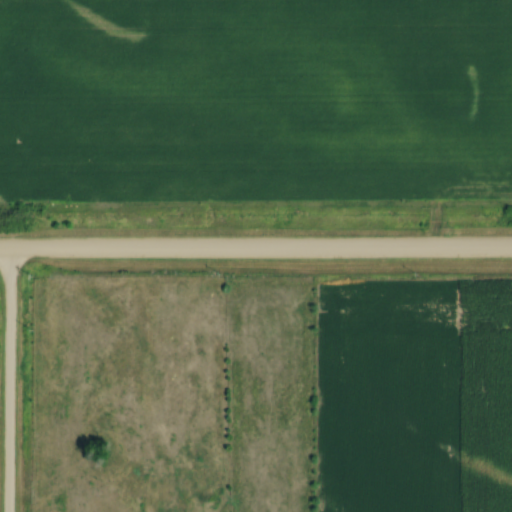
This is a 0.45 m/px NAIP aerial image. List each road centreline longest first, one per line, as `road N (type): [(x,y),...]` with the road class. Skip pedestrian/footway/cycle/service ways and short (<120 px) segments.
road 1 (residential): [(511,253),(0,255)]
road 2 (residential): [(8,511),(8,255)]
